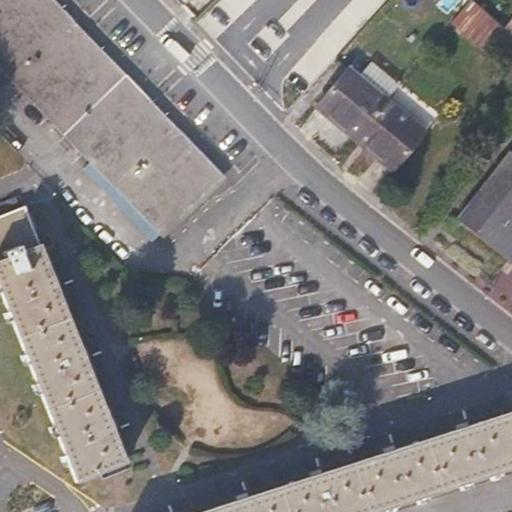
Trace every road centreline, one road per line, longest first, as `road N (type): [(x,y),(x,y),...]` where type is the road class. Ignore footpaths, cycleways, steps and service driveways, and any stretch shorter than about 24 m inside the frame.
road 1 (residential): [(0,192),(49,177),(152,269),(291,154)]
road 2 (residential): [(291,154),(511,334)]
road 3 (unknown): [(238,198),(448,365)]
road 4 (residential): [(140,0),(291,154)]
